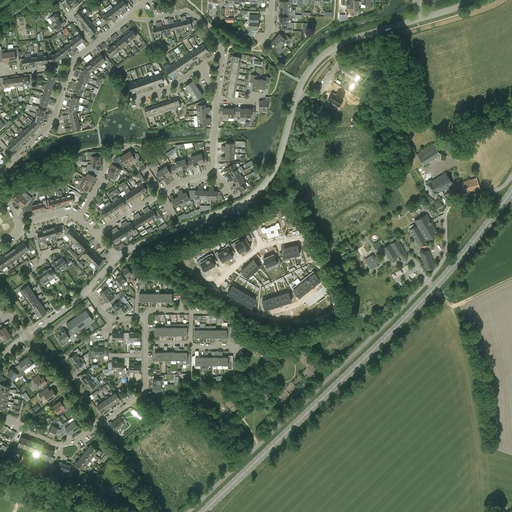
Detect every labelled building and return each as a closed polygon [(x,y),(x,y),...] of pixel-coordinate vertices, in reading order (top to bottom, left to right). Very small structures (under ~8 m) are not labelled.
[(117,2),(125,12),(127,11),(125,7),(128,5),(123,0),(122,0),(120,2),(119,1),(117,2)] [(225,0),(225,7),(228,7),(228,8),(234,9),(234,3),(234,0),(225,0)] [(123,14),(125,12),(117,2),(115,4),(116,5),(113,7),(118,13),(120,11),(123,14)] [(288,9),(288,7),(279,6),(279,12),(289,12),(289,15),(295,15),(295,10),(288,9)] [(109,9),(107,10),(115,20),(117,19),(115,15),(118,13),(113,7),(110,10),(109,9)] [(76,14),(79,17),(77,18),(79,20),(89,12),(87,10),(84,13),(82,10),(76,14)] [(108,21),(111,18),(113,22),(115,20),(107,10),(105,12),(106,13),(103,15),(108,21)] [(52,23),(60,17),(56,12),(55,13),(53,11),(50,13),(52,16),(49,17),(53,22),(51,23),(52,23)] [(248,21),(250,21),(258,22),(258,15),(252,15),(252,12),(249,11),(249,15),(248,15),(248,21)] [(89,12),(79,20),(81,22),(82,21),(84,24),(89,20),(87,17),(90,14),(89,12)] [(190,19),(186,20),(185,16),(182,16),(185,27),(188,27),(189,30),(192,29),(190,19)] [(62,27),(60,24),(62,23),(58,18),(60,17),(52,23),(51,23),(49,25),(53,30),(55,28),(57,31),(62,27)] [(180,32),(177,22),(174,23),(173,19),(170,19),(173,30),(176,29),(176,33),(180,32)] [(95,20),(92,23),(89,20),(84,24),(86,27),(85,28),(87,30),(97,22),(95,20)] [(256,30),(256,28),(259,28),(259,22),(258,22),(250,21),(249,26),(248,27),(249,28),(249,29),(250,30),(250,31),(254,34),(256,32),(256,30)] [(97,22),(87,30),(88,32),(90,31),(92,34),(97,30),(95,27),(98,24),(97,22)] [(168,35),(165,25),(161,26),(160,22),(158,22),(161,33),(163,32),(164,36),(168,35)] [(288,22),(288,23),(278,22),(278,28),(285,28),(285,31),(291,31),(292,28),(291,28),(291,22),(288,22)] [(134,37),(137,35),(132,29),(130,31),(129,29),(126,32),(133,40),(135,38),(134,37)] [(131,42),(133,40),(126,32),(123,34),(124,36),(122,37),(127,43),(128,44),(131,42)] [(85,44),(87,43),(79,33),(77,35),(78,36),(75,38),(79,43),(82,41),(85,44)] [(276,38),(283,44),(285,42),(288,44),(292,39),(287,35),(285,38),(280,33),(276,38)] [(127,43),(122,37),(120,39),(119,37),(116,40),(123,48),(125,46),(124,45),(127,43)] [(79,43),(75,38),(72,40),(71,39),(69,41),(77,51),(79,49),(76,46),(79,43)] [(283,44),(276,38),(272,42),(277,47),(274,49),(279,54),(283,49),(281,46),(283,44)] [(121,50),(123,48),(116,40),(113,42),(115,43),(113,45),(117,50),(118,52),(121,50)] [(69,51),(72,49),(75,52),(77,51),(69,41),(67,42),(68,44),(65,46),(69,51)] [(204,54),(209,51),(203,43),(198,47),(204,54)] [(118,52),(117,50),(113,45),(111,47),(109,45),(106,48),(109,51),(106,53),(110,58),(113,56),(115,54),(118,52)] [(69,57),(66,54),(69,51),(65,46),(62,48),(61,47),(59,49),(67,58),(69,57)] [(19,54),(17,47),(8,48),(8,51),(10,61),(16,60),(15,54),(19,54)] [(204,54),(198,47),(194,50),(199,58),(204,54)] [(0,56),(3,56),(4,61),(10,61),(8,51),(5,52),(5,49),(0,49),(0,56)] [(58,60),(62,57),(65,60),(67,58),(59,49),(57,50),(58,51),(55,54),(58,60)] [(53,63),(52,61),(58,60),(55,54),(51,54),(51,50),(48,51),(50,63),(53,63)] [(199,58),(194,50),(189,53),(194,61),(199,58)] [(104,53),(102,55),(100,52),(97,55),(98,56),(96,58),(101,63),(102,65),(107,61),(109,59),(104,53)] [(194,61),(189,53),(184,56),(190,64),(194,61)] [(190,64),(184,56),(179,59),(185,67),(190,64)] [(101,63),(96,58),(94,60),(93,58),(90,60),(97,69),(99,67),(102,65),(101,63)] [(126,62),(124,59),(116,65),(118,68),(126,62)] [(185,67),(179,59),(175,63),(180,70),(185,67)] [(87,63),(88,64),(85,67),(91,71),(93,69),(94,71),(97,69),(90,60),(87,63)] [(180,70),(175,63),(170,66),(175,74),(180,70)] [(175,74),(170,66),(165,69),(171,77),(175,74)] [(91,71),(85,67),(83,71),(82,70),(80,74),(90,78),(91,75),(89,75),(91,71)] [(354,75),(342,69),(339,75),(351,81),(354,75)] [(158,83),(164,81),(161,72),(155,74),(158,83)] [(23,84),(23,85),(33,84),(32,78),(29,78),(28,74),(24,75),(24,76),(22,77),(23,84)] [(48,81),(54,83),(55,79),(59,81),(60,78),(48,74),(47,77),(49,77),(48,81)] [(90,78),(80,74),(79,77),(80,78),(80,81),(86,83),(88,84),(89,81),(90,78)] [(158,83),(155,74),(150,76),(153,85),(158,83)] [(23,84),(22,77),(19,77),(19,75),(15,76),(17,86),(20,86),(21,86),(23,86),(23,85),(23,84)] [(259,88),(260,79),(260,80),(256,79),(257,76),(252,75),(251,78),(254,79),(252,87),(259,88)] [(153,85),(150,76),(144,78),(147,87),(153,85)] [(11,87),(10,85),(10,79),(7,79),(7,77),(3,78),(3,82),(1,82),(2,90),(5,89),(4,88),(11,87)] [(265,80),(260,79),(259,88),(265,89),(266,83),(269,83),(270,78),(266,77),(265,80)] [(147,87),(144,78),(139,80),(142,89),(147,87)] [(142,89),(139,80),(133,82),(136,91),(142,89)] [(44,86),(56,90),(57,88),(53,87),(54,83),(48,81),(47,84),(45,84),(44,86)] [(86,83),(80,81),(79,83),(77,82),(76,86),(86,90),(87,87),(85,86),(86,83)] [(184,94),(196,85),(193,81),(185,86),(187,89),(182,92),(184,94)] [(136,91),(133,82),(128,84),(131,93),(136,91)] [(192,95),(199,90),(196,85),(184,94),(186,96),(190,93),(192,95)] [(44,93),(51,95),(52,91),(56,93),(56,90),(44,86),(44,89),(45,89),(44,93)] [(76,86),(74,89),(76,90),(75,92),(81,95),(83,92),(85,92),(86,90),(76,86)] [(192,95),(193,98),(189,101),(191,103),(203,95),(199,90),(192,95)] [(328,100),(339,107),(343,99),(342,99),(345,95),(338,91),(336,95),(332,93),(328,100)] [(41,98),(53,102),(53,100),(50,99),(51,95),(44,93),(43,96),(41,96),(41,98)] [(81,102),(79,101),(80,98),(74,96),(73,98),(71,98),(70,101),(80,105),(81,102)] [(265,97),(265,100),(263,100),(263,101),(259,101),(259,112),(263,112),(263,110),(268,110),(268,103),(271,103),(271,97),(265,97)] [(47,107),(48,103),(52,105),(53,102),(41,98),(40,101),(41,101),(40,105),(47,107)] [(175,109),(181,107),(178,98),(172,100),(175,109)] [(175,109),(172,100),(167,102),(170,110),(175,109)] [(66,105),(70,107),(69,110),(76,110),(77,110),(78,110),(79,107),(80,105),(70,101),(70,103),(67,102),(66,105)] [(170,110),(167,102),(161,103),(165,112),(170,110)] [(165,112),(161,103),(156,105),(159,114),(165,112)] [(154,116),(159,114),(156,105),(151,107),(154,116)] [(36,113),(48,117),(49,114),(45,113),(46,109),(40,107),(38,111),(37,111),(36,113)] [(154,116),(151,107),(145,109),(148,118),(154,116)] [(223,117),(228,117),(229,108),(223,108),(223,107),(220,107),(220,114),(223,114),(223,117)] [(232,108),(229,108),(228,117),(234,117),(234,114),(237,114),(237,107),(234,107),(234,108),(232,108)] [(246,121),(246,118),(246,109),(242,108),(240,108),(241,107),(237,107),(237,114),(240,114),(240,118),(240,121),(246,121)] [(246,109),(246,118),(251,118),(251,114),(255,114),(255,107),(252,107),(251,109),(246,109)] [(77,110),(76,110),(69,110),(70,114),(68,114),(69,118),(79,116),(79,113),(77,113),(77,110)] [(37,116),(36,120),(42,123),(44,118),(47,119),(48,117),(36,113),(35,116),(37,116)] [(346,115),(343,119),(350,124),(353,120),(346,115)] [(8,122),(4,118),(0,121),(0,128),(5,124),(7,126),(12,122),(10,120),(8,122)] [(38,127),(42,123),(36,120),(33,122),(30,119),(28,121),(37,130),(39,128),(38,127)] [(35,132),(37,130),(28,121),(27,122),(29,125),(27,128),(31,133),(34,131),(35,132)] [(72,124),(73,126),(71,127),(72,130),(82,128),(81,125),(80,125),(79,122),(72,124)] [(28,136),(31,133),(27,128),(24,131),(21,128),(19,129),(28,139),(30,137),(28,136)] [(26,140),(28,139),(19,129),(17,131),(20,134),(17,136),(22,142),(25,139),(26,140)] [(12,136),(10,138),(18,147),(20,145),(19,144),(22,142),(17,136),(14,139),(12,136)] [(12,150),(15,148),(17,149),(18,147),(10,138),(8,140),(11,143),(8,145),(12,150)] [(428,162),(437,157),(440,154),(433,143),(416,154),(424,165),(428,162)] [(134,152),(132,154),(130,151),(125,154),(130,162),(134,159),(136,162),(141,159),(137,153),(136,154),(134,152)] [(91,159),(91,161),(101,161),(101,155),(96,155),(96,152),(87,152),(87,156),(89,156),(89,159),(91,159)] [(201,153),(196,155),(199,164),(204,162),(204,163),(207,162),(205,156),(202,157),(201,153)] [(125,165),(130,162),(125,154),(120,157),(122,160),(118,162),(123,168),(126,166),(125,165)] [(194,166),(199,164),(196,155),(191,157),(192,160),(189,161),(191,168),(194,167),(194,166)] [(185,159),(180,160),(183,169),(187,168),(188,169),(191,168),(189,161),(186,162),(185,159)] [(147,165),(149,169),(158,163),(155,160),(147,165)] [(177,171),(183,169),(180,160),(174,162),(175,165),(172,166),(175,173),(177,172),(177,171)] [(86,168),(88,169),(95,173),(96,170),(95,169),(95,167),(101,167),(101,161),(91,161),(91,164),(87,164),(87,166),(86,168)] [(118,174),(121,169),(122,170),(123,168),(118,162),(116,166),(113,165),(112,164),(110,168),(111,169),(110,170),(118,174)] [(229,172),(237,168),(235,163),(223,169),(224,171),(228,169),(229,172)] [(166,165),(162,168),(167,176),(171,173),(172,175),(175,173),(172,166),(168,168),(166,165)] [(162,179),(167,176),(162,168),(157,171),(159,174),(156,176),(160,182),(162,180),(162,179)] [(227,177),(228,179),(240,173),(237,168),(229,172),(231,175),(227,177)] [(116,179),(118,174),(110,170),(108,175),(111,176),(109,179),(115,183),(117,180),(116,179)] [(446,172),(435,179),(442,190),(452,183),(446,172)] [(93,182),(96,177),(88,173),(86,177),(85,178),(93,182)] [(240,173),(228,179),(229,181),(233,179),(235,181),(242,177),(240,173)] [(142,193),(147,190),(146,187),(148,186),(142,175),(139,177),(141,181),(136,184),(138,186),(142,193)] [(90,186),(93,182),(85,178),(86,177),(83,176),(81,178),(80,180),(90,186)] [(232,186),(234,188),(245,182),(242,177),(235,181),(236,184),(232,186)] [(465,193),(480,189),(476,177),(462,182),(465,193)] [(439,192),(442,190),(435,179),(431,181),(430,180),(425,183),(433,196),(439,192)] [(90,186),(80,180),(78,185),(76,184),(75,187),(80,190),(81,187),(87,191),(90,186)] [(245,182),(234,188),(235,190),(239,188),(240,191),(248,187),(245,182)] [(128,202),(133,199),(126,189),(125,187),(123,184),(121,186),(126,194),(124,196),(128,202)] [(138,196),(142,193),(138,186),(133,189),(138,196)] [(133,199),(138,196),(133,189),(131,191),(129,187),(126,189),(133,199)] [(181,190),(179,191),(185,202),(190,200),(186,192),(183,193),(181,190)] [(18,193),(12,200),(17,203),(26,193),(24,191),(21,195),(18,193)] [(62,205),(68,203),(66,195),(62,196),(61,191),(58,191),(62,205)] [(66,195),(68,203),(74,202),(72,195),(74,194),(75,192),(72,191),(69,192),(69,194),(66,195)] [(187,205),(185,202),(179,191),(177,192),(179,196),(176,197),(180,205),(182,208),(187,205)] [(30,202),(28,200),(25,198),(28,194),(26,193),(17,203),(22,207),(24,205),(26,207),(30,202)] [(176,207),(180,205),(176,197),(174,198),(172,195),(170,196),(176,207)] [(121,197),(118,199),(117,196),(114,198),(120,207),(125,204),(121,197)] [(46,210),(45,207),(47,206),(46,201),(45,198),(42,199),(42,200),(41,200),(40,201),(41,202),(37,203),(40,211),(46,210)] [(111,204),(115,210),(120,207),(114,198),(112,199),(114,202),(111,204)] [(51,208),(57,207),(54,199),(46,201),(47,206),(50,205),(51,208)] [(34,213),(40,211),(37,203),(34,204),(33,201),(32,202),(26,208),(30,211),(33,210),(34,213)] [(111,204),(109,201),(105,204),(105,205),(106,207),(111,213),(112,212),(112,213),(113,213),(115,212),(115,211),(115,210),(111,204)] [(437,211),(443,207),(441,203),(434,207),(437,211)] [(105,216),(106,216),(111,213),(106,207),(105,205),(98,210),(103,217),(105,216)] [(158,211),(155,213),(153,209),(150,211),(149,210),(149,209),(148,207),(146,208),(152,218),(154,222),(162,217),(158,211)] [(147,222),(152,218),(146,208),(143,210),(144,212),(145,212),(146,213),(143,215),(147,222)] [(142,225),(147,222),(143,215),(140,217),(139,216),(140,215),(138,213),(136,214),(142,225)] [(138,228),(142,225),(136,214),(133,216),(135,218),(136,218),(137,219),(133,221),(138,228)] [(419,245),(432,238),(438,234),(426,214),(414,220),(417,225),(409,229),(419,245)] [(130,233),(135,229),(131,223),(128,225),(127,224),(127,223),(126,221),(123,222),(130,233)] [(130,233),(123,222),(121,224),(122,226),(123,226),(124,227),(121,229),(125,236),(126,237),(131,234),(130,233)] [(271,227),(274,236),(279,235),(277,225),(271,227)] [(70,239),(71,238),(76,232),(72,228),(71,227),(70,227),(68,229),(66,227),(65,231),(67,234),(66,235),(70,239)] [(114,228),(120,239),(125,236),(121,229),(118,231),(117,230),(118,229),(116,227),(114,228)] [(268,238),(274,236),(271,227),(265,229),(268,238)] [(115,242),(120,239),(114,228),(111,230),(113,232),(114,232),(115,233),(111,235),(112,236),(110,237),(114,243),(115,242)] [(37,232),(39,236),(37,236),(39,242),(43,241),(44,243),(46,242),(45,238),(43,230),(42,230),(40,229),(38,230),(38,232),(37,232)] [(76,232),(71,238),(73,240),(71,242),(73,244),(80,236),(79,235),(80,235),(80,234),(78,232),(77,232),(77,233),(76,232)] [(73,244),(77,248),(84,240),(80,236),(73,244)] [(245,238),(240,241),(245,250),(250,247),(245,238)] [(397,239),(383,248),(390,261),(405,252),(397,239)] [(20,245),(25,253),(30,250),(30,249),(32,248),(27,240),(25,242),(24,242),(20,245)] [(83,250),(89,245),(84,240),(77,248),(79,250),(81,248),(83,250)] [(240,241),(235,244),(240,252),(245,250),(240,241)] [(25,253),(20,245),(15,248),(21,256),(25,253)] [(227,247),(223,250),(228,259),(233,256),(227,247)] [(21,256),(15,248),(10,251),(16,260),(21,256)] [(84,254),(86,256),(85,258),(86,259),(93,252),(89,248),(84,254)] [(223,250),(218,253),(223,261),(228,259),(223,250)] [(425,270),(432,268),(434,267),(429,250),(419,253),(425,270)] [(16,260),(10,251),(5,254),(6,255),(11,263),(16,260)] [(91,263),(92,262),(98,256),(93,252),(86,259),(91,263)] [(209,253),(204,256),(210,267),(215,264),(212,259),(215,257),(212,252),(209,254),(209,253)] [(274,254),(268,256),(273,265),(278,263),(274,254)] [(368,257),(375,267),(379,264),(373,254),(368,257)] [(6,255),(1,258),(7,266),(11,263),(6,255)] [(65,256),(63,257),(62,256),(57,259),(63,267),(65,270),(68,267),(69,265),(67,264),(70,262),(65,256)] [(102,261),(98,256),(92,262),(96,266),(95,267),(97,270),(103,264),(101,262),(102,261)] [(206,269),(210,267),(204,256),(199,259),(200,259),(197,261),(200,266),(203,264),(206,269)] [(268,256),(263,258),(267,267),(273,265),(268,256)] [(59,270),(63,267),(57,259),(53,262),(54,264),(52,265),(56,272),(59,270)] [(188,261),(191,266),(188,268),(193,276),(194,276),(197,275),(197,274),(198,273),(195,268),(197,266),(192,259),(188,261)] [(249,263),(256,270),(260,266),(254,259),(249,263)] [(249,263),(245,267),(252,274),(256,270),(249,263)] [(124,272),(121,274),(126,281),(127,282),(130,280),(128,277),(132,274),(127,266),(122,270),(124,272)] [(42,271),(47,278),(49,281),(54,278),(54,279),(57,277),(53,272),(51,273),(47,267),(42,271)] [(248,278),(252,274),(245,267),(241,270),(248,278)] [(47,278),(42,271),(38,274),(42,280),(39,281),(43,287),(45,285),(45,284),(49,281),(47,278)] [(313,271),(309,274),(316,283),(321,280),(313,271)] [(126,281),(121,274),(116,277),(120,283),(118,285),(122,291),(124,289),(123,288),(125,287),(125,285),(124,283),(126,281)] [(312,287),(316,283),(309,274),(305,278),(312,287)] [(312,287),(305,278),(300,281),(308,290),(312,287)] [(308,290),(300,281),(296,284),(304,294),(308,290)] [(100,293),(100,294),(99,295),(102,299),(103,298),(111,292),(113,291),(107,283),(103,288),(104,290),(100,293)] [(299,297),(304,294),(296,284),(292,288),(299,297)] [(28,285),(24,288),(22,285),(15,289),(18,293),(21,291),(23,295),(31,289),(28,285)] [(227,293),(232,296),(237,288),(232,285),(227,293)] [(23,295),(27,299),(34,294),(32,291),(37,288),(36,286),(33,288),(31,289),(23,295)] [(242,291),(237,288),(232,296),(237,299),(242,291)] [(242,291),(237,299),(241,302),(246,294),(242,291)] [(112,295),(111,292),(103,298),(102,299),(104,302),(106,302),(107,302),(113,298),(115,300),(120,296),(118,294),(116,295),(115,293),(112,295)] [(288,292),(283,294),(286,303),(291,301),(288,292)] [(34,294),(27,299),(30,304),(42,295),(41,294),(36,297),(34,294)] [(241,302),(246,305),(251,296),(246,294),(241,302)] [(278,295),(281,305),(286,303),(283,294),(278,295)] [(38,300),(43,296),(42,295),(30,304),(33,308),(40,303),(38,300)] [(278,295),(273,297),(276,306),(281,305),(278,295)] [(121,298),(120,296),(115,300),(116,302),(112,306),(115,310),(117,309),(125,303),(121,298)] [(256,299),(251,296),(246,305),(251,308),(256,299)] [(270,308),(276,306),(273,297),(268,299),(270,308)] [(265,309),(270,308),(268,299),(262,300),(265,309)] [(125,303),(117,309),(121,313),(127,309),(129,311),(133,308),(128,301),(125,303)] [(40,303),(33,308),(36,312),(48,304),(47,302),(43,306),(40,303)] [(46,309),(45,308),(49,305),(48,304),(36,312),(39,317),(44,314),(44,315),(50,311),(48,309),(46,311),(45,309),(46,309)] [(70,329),(73,334),(93,320),(86,310),(66,324),(70,329)] [(0,336),(2,336),(8,331),(5,326),(0,329),(0,336)] [(222,338),(227,338),(227,332),(230,332),(230,326),(227,326),(227,329),(222,329),(222,338)] [(69,336),(73,334),(70,329),(66,332),(63,328),(60,330),(62,334),(59,336),(63,342),(70,338),(69,336)] [(126,338),(123,338),(123,330),(117,330),(117,333),(118,339),(123,339),(123,344),(126,344),(126,338)] [(134,339),(135,333),(135,330),(129,330),(129,338),(126,338),(126,344),(129,344),(129,343),(134,343),(134,342),(134,339)] [(2,336),(0,336),(0,341),(1,343),(0,343),(2,346),(8,343),(6,340),(12,336),(8,331),(2,336)] [(118,339),(117,333),(112,333),(112,335),(109,335),(109,341),(112,341),(112,342),(118,342),(118,339)] [(99,353),(99,356),(104,356),(104,355),(107,355),(107,349),(108,349),(108,347),(104,347),(104,343),(99,343),(99,344),(99,353)] [(99,356),(99,353),(99,344),(93,344),(93,347),(89,347),(89,352),(90,352),(90,358),(93,358),(93,357),(99,357),(99,356)] [(79,359),(80,358),(78,355),(81,352),(78,348),(73,352),(75,354),(69,358),(73,363),(79,359)] [(34,358),(31,360),(28,356),(24,359),(29,367),(33,363),(36,366),(38,364),(34,358)] [(82,357),(80,358),(79,359),(73,363),(76,368),(79,366),(81,368),(86,365),(83,361),(83,359),(82,357)] [(228,360),(228,357),(223,357),(223,366),(228,366),(228,369),(232,369),(232,360),(228,360)] [(22,368),(19,370),(23,375),(26,373),(24,370),(29,367),(24,359),(18,363),(22,368)] [(117,369),(118,362),(118,360),(112,360),(112,367),(108,367),(108,368),(103,368),(103,371),(105,374),(109,374),(114,369),(117,369)] [(126,376),(126,373),(126,370),(126,368),(123,367),(123,362),(118,362),(117,369),(117,371),(118,371),(118,373),(119,374),(122,374),(122,377),(123,378),(126,378),(126,376)] [(129,371),(134,371),(135,365),(135,362),(129,362),(129,370),(126,370),(126,373),(126,376),(129,376),(129,371)] [(19,378),(23,375),(19,370),(16,372),(11,369),(7,374),(15,379),(17,376),(19,378)] [(85,384),(91,380),(89,377),(91,375),(88,371),(84,373),(82,374),(84,377),(81,379),(85,384)] [(39,375),(33,379),(30,381),(33,384),(32,384),(36,390),(47,382),(43,376),(41,378),(39,375)] [(153,378),(153,384),(161,384),(161,381),(164,381),(164,375),(161,375),(161,378),(153,378)] [(92,379),(91,380),(85,384),(89,390),(95,386),(96,388),(101,385),(96,377),(92,379)] [(0,386),(1,387),(0,390),(9,392),(13,393),(13,390),(9,389),(10,386),(11,382),(5,381),(4,384),(0,383),(0,386)] [(161,384),(153,384),(153,390),(154,390),(154,393),(164,393),(164,387),(161,387),(161,384)] [(50,391),(48,388),(38,394),(42,399),(46,397),(49,401),(57,395),(52,389),(50,391)] [(9,392),(0,390),(0,396),(8,398),(12,398),(12,396),(8,395),(9,392)] [(111,396),(116,402),(121,399),(116,392),(114,394),(111,391),(109,392),(109,393),(111,396)] [(0,402),(7,404),(11,404),(11,402),(7,401),(8,398),(0,396),(0,402)] [(106,399),(111,405),(116,402),(111,396),(108,398),(107,396),(105,397),(106,399)] [(111,405),(106,399),(102,402),(106,409),(111,405)] [(64,406),(60,400),(53,406),(57,411),(56,412),(58,414),(64,410),(62,407),(64,406)] [(102,402),(99,404),(97,401),(95,403),(97,406),(101,412),(106,409),(102,402)] [(7,404),(0,402),(0,408),(9,410),(10,408),(6,407),(7,404)] [(72,417),(75,421),(70,424),(75,431),(80,428),(77,423),(79,421),(75,415),(72,417)] [(123,430),(122,429),(128,425),(126,423),(125,424),(120,417),(116,419),(117,420),(111,423),(115,429),(113,431),(116,435),(123,430)] [(60,426),(64,432),(66,430),(70,435),(75,431),(70,424),(65,427),(63,424),(60,426)] [(55,435),(58,434),(61,438),(66,434),(64,432),(63,432),(63,431),(61,432),(58,428),(52,425),(48,434),(54,437),(55,435)] [(23,447),(27,439),(24,437),(24,436),(22,435),(18,445),(21,446),(20,450),(22,451),(23,447)] [(29,449),(32,441),(29,440),(30,438),(27,437),(27,439),(23,447),(27,448),(26,452),(28,453),(29,449)] [(35,452),(38,443),(35,442),(35,440),(33,439),(32,441),(29,449),(32,451),(31,454),(33,455),(35,452)] [(40,455),(44,445),(40,444),(41,442),(39,441),(38,443),(35,452),(38,453),(37,456),(39,457),(40,455)] [(86,448),(88,449),(95,455),(97,452),(100,454),(102,452),(91,444),(89,447),(88,446),(86,448)] [(44,461),(45,457),(49,449),(45,448),(46,446),(44,445),(40,455),(43,456),(42,460),(44,461)] [(50,463),(54,451),(51,450),(52,448),(49,447),(49,449),(45,457),(49,459),(47,462),(50,463)] [(95,455),(88,449),(85,452),(84,451),(82,453),(84,454),(91,460),(93,457),(96,459),(97,457),(95,455)] [(79,457),(80,458),(87,464),(89,462),(92,464),(94,462),(91,460),(84,454),(81,457),(80,455),(79,457)] [(87,464),(80,458),(78,461),(76,460),(75,462),(83,469),(86,466),(88,468),(90,467),(87,464)] [(62,464),(61,467),(58,466),(55,475),(59,476),(59,475),(66,477),(67,473),(68,470),(69,470),(70,466),(62,464)] [(84,475),(81,482),(86,485),(89,478),(84,475)] [(115,486),(112,488),(109,490),(111,494),(115,492),(116,494),(123,490),(119,484),(115,486)]
